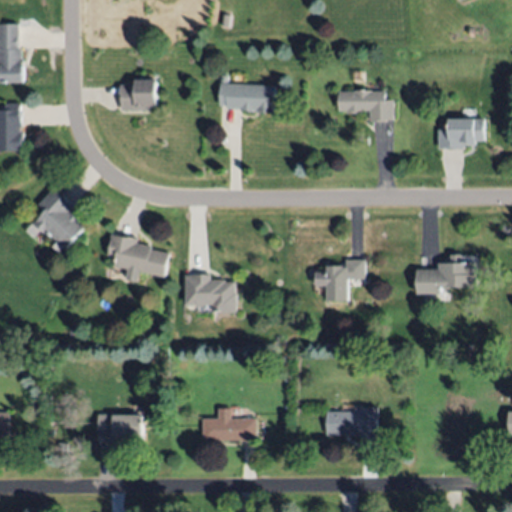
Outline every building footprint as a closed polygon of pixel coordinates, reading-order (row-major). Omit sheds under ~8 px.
[(231,13),(228,29),(221,27),(224,11),(231,13)] [(0,23),(17,23),(18,47),(21,47),(22,59),(24,59),(24,82),(0,82),(0,23)] [(149,110),(119,109),(120,83),(135,84),(135,77),(158,78),(157,106),(149,105),(149,110)] [(221,82),(275,85),(274,113),(257,112),(257,110),(227,108),(227,105),(220,105),(221,82)] [(340,91),(386,92),(386,100),(393,100),(393,119),(387,119),(387,122),(369,121),(369,110),(359,110),(359,113),(348,113),(348,110),(340,110),(340,91)] [(0,109),(5,109),(4,102),(21,102),(22,126),(20,127),(20,132),(22,132),(23,150),(0,150),(0,109)] [(448,118),(474,118),(475,118),(485,118),(485,139),(476,139),(476,144),(466,144),(466,150),(448,150),(448,148),(439,148),(439,129),(448,129),(448,118)] [(84,226),(67,247),(47,231),(45,234),(33,223),(45,210),(38,204),(53,187),(74,204),(67,212),(84,226)] [(164,276),(115,265),(117,257),(107,255),(112,233),(137,238),(137,241),(152,245),(151,248),(169,252),(164,276)] [(417,294),(417,269),(439,269),(439,263),(451,263),(451,253),(462,253),(462,262),(472,262),(472,273),(477,273),(477,286),(441,286),(441,294),(417,294)] [(366,259),(365,279),(348,278),(347,299),(327,298),(327,286),(316,285),(316,270),(325,270),(325,266),(348,267),(348,258),(366,259)] [(185,273),(210,273),(210,277),(225,278),(225,281),(236,281),(235,312),(212,312),(212,304),(185,303),(185,273)] [(135,330),(146,330),(146,339),(136,339),(135,330)] [(327,412),(360,411),(360,407),(378,407),(378,436),(360,436),(360,434),(327,434),(327,412)] [(201,440),(201,418),(217,418),(217,408),(231,408),(231,419),(256,419),(256,440),(201,440)] [(0,411),(9,412),(9,435),(0,435),(0,411)] [(98,442),(98,413),(141,413),(141,442),(98,442)]
